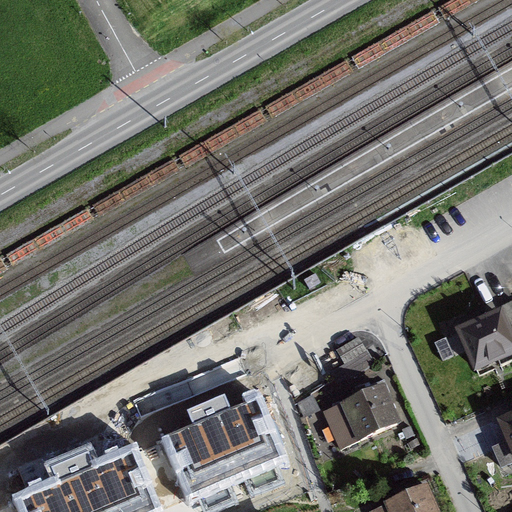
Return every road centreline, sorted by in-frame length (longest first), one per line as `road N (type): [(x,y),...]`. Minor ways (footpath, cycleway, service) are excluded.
road 1 (residential): [(380,305),(469,511)]
road 2 (secondary): [(156,105),(341,0)]
road 3 (secondary): [(0,196),(156,105)]
road 4 (residential): [(511,222),(380,305)]
road 5 (residential): [(380,305),(285,355),(275,370)]
